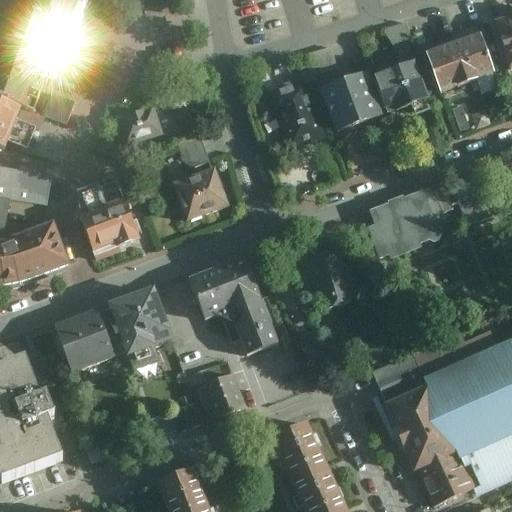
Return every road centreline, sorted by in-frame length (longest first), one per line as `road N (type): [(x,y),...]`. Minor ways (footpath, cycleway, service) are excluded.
road 1 (residential): [(92,292),(68,216),(69,169),(106,57),(155,22),(211,8),(269,229)]
road 2 (residential): [(27,511),(339,399),(387,511)]
road 3 (residential): [(269,229),(511,140)]
road 4 (residential): [(92,292),(269,229)]
